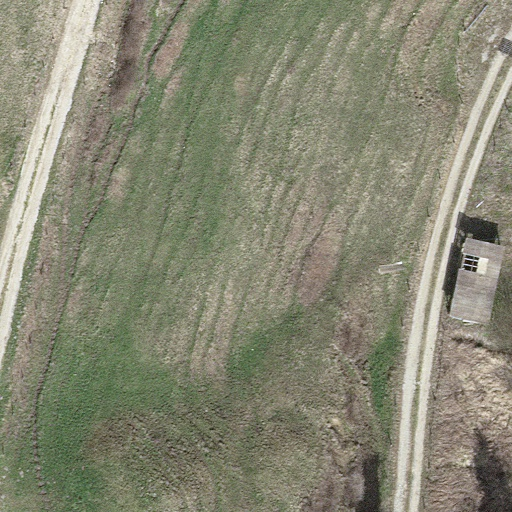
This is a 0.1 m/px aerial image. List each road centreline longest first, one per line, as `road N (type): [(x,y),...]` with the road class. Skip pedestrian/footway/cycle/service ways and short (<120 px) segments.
road 1 (track): [(450,0),(404,123),(362,284),(350,511)]
road 2 (track): [(0,240),(16,167),(75,0)]
